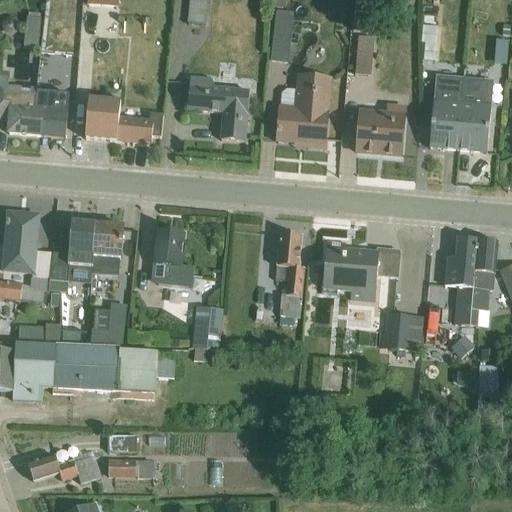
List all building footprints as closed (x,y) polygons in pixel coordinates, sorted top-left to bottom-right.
[(87,0),(87,7),(119,9),(119,0),(87,0)] [(207,29),(209,0),(189,0),(188,28),(207,29)] [(396,0),(393,7),(411,14),(417,0),(416,0),(396,0)] [(364,21),(362,21),(363,5),(355,4),(355,11),(354,11),(352,35),(361,35),(362,25),(364,25),(364,21)] [(71,11),(50,9),(47,44),(67,46),(71,11)] [(38,51),(41,22),(40,21),(40,17),(29,16),(28,20),(27,20),(24,49),(38,51)] [(288,67),(293,18),(276,16),(270,65),(288,67)] [(370,80),(374,42),(358,40),(355,78),(370,80)] [(495,41),(493,66),(506,67),(507,64),(508,43),(495,41)] [(37,93),(8,91),(9,80),(0,79),(0,123),(3,123),(4,119),(10,120),(9,137),(41,140),(44,117),(35,116),(37,93)] [(296,93),(286,93),(281,97),(277,146),(308,149),(308,152),(325,154),(331,81),(297,79),(296,93)] [(458,154),(464,83),(435,80),(429,152),(431,152),(431,151),(442,153),(458,154)] [(221,144),(245,146),(249,94),(209,91),(210,83),(190,81),(187,115),(223,118),(221,144)] [(464,83),(458,154),(474,156),(474,155),(486,156),(486,157),(487,157),(493,85),(468,83),(464,83)] [(67,120),(73,121),(75,95),(37,91),(37,93),(35,116),(44,117),(41,140),(65,142),(67,120)] [(117,146),(119,120),(121,105),(89,102),(89,105),(85,142),(117,146)] [(386,108),(385,116),(360,114),(356,157),(401,160),(405,109),(386,108)] [(119,120),(117,146),(151,149),(152,141),(161,142),(164,116),(149,115),(149,123),(121,120),(119,120)] [(49,294),(53,256),(36,255),(39,219),(8,217),(3,276),(32,279),(30,291),(49,294)] [(93,273),(96,228),(72,226),(69,258),(53,256),(49,294),(52,295),(60,296),(67,296),(68,286),(91,288),(93,278),(93,273)] [(93,273),(93,278),(118,280),(123,230),(96,228),(93,273)] [(182,269),(183,257),(181,257),(183,237),(158,234),(152,287),(192,292),(194,271),(182,269)] [(300,321),(305,271),(299,270),(299,264),(302,240),(280,238),(278,257),(277,270),(288,272),(287,285),(285,299),(282,298),(279,328),(293,329),(293,321),(300,321)] [(470,319),(477,244),(457,242),(455,261),(447,260),(444,290),(457,291),(455,314),(454,329),(469,330),(470,319)] [(492,294),(497,246),(477,244),(470,319),(469,330),(477,330),(477,329),(488,329),(488,325),(489,315),(487,315),(489,294),(492,294)] [(352,256),(344,255),(345,247),(327,245),(322,296),(337,297),(337,294),(351,296),(350,304),(375,306),(377,281),(379,255),(377,255),(352,253),(352,256)] [(377,255),(379,255),(377,281),(398,282),(400,254),(377,252),(377,255)] [(511,269),(499,274),(511,308),(511,269)] [(277,270),(275,284),(287,285),(288,272),(277,270)] [(52,295),(49,294),(30,291),(0,285),(0,302),(42,308),(42,307),(50,308),(52,295)] [(92,334),(90,347),(123,350),(127,309),(112,307),(108,335),(92,334)] [(218,366),(223,313),(196,310),(192,352),(195,352),(194,364),(218,366)] [(422,356),(425,320),(387,317),(385,335),(380,334),(378,353),(386,353),(385,361),(393,362),(394,354),(422,356)] [(19,347),(60,349),(61,329),(46,328),(46,330),(20,329),(19,347)] [(80,349),(81,333),(63,332),(62,347),(80,349)] [(461,363),(474,351),(464,339),(451,351),(461,363)] [(53,393),(55,348),(0,346),(0,395),(13,396),(12,405),(42,406),(43,391),(53,393)] [(55,348),(53,393),(119,396),(119,402),(154,404),(154,399),(155,399),(157,380),(158,356),(142,355),(119,353),(88,350),(81,349),(80,349),(55,348)] [(480,364),(496,365),(496,353),(481,353),(480,364)] [(158,356),(157,380),(174,382),(176,359),(158,356)] [(498,401),(499,369),(479,369),(478,400),(498,401)] [(477,390),(477,376),(457,376),(456,389),(477,390)] [(136,455),(136,440),(108,438),(108,455),(136,455)] [(59,477),(62,485),(78,480),(81,487),(102,480),(92,454),(73,461),(73,463),(58,468),(55,459),(28,467),(33,485),(59,477)] [(108,463),(108,481),(113,481),(113,488),(134,488),(134,481),(153,481),(152,464),(108,463)]
